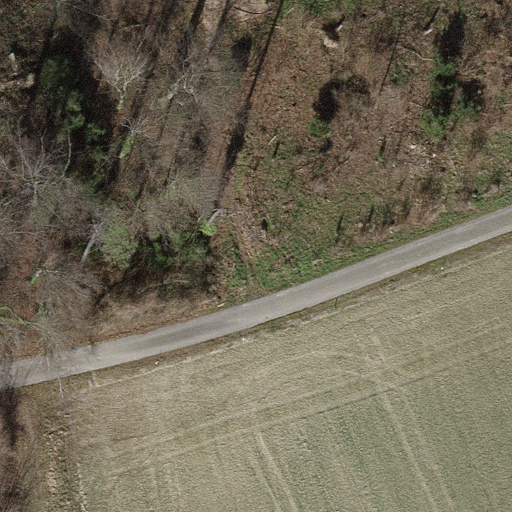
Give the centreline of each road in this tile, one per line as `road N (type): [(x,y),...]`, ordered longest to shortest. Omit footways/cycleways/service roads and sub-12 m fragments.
road 1 (track): [(12,377),(189,334),(511,217)]
road 2 (track): [(29,511),(12,377)]
